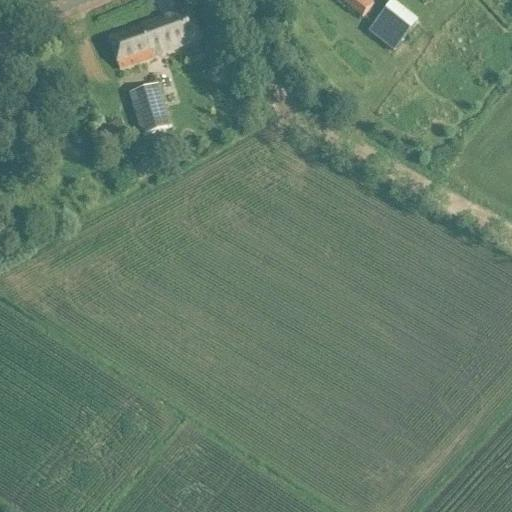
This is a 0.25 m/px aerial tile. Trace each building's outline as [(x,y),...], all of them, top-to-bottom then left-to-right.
[(338,0),(363,20),(374,6),(366,0),(338,0)] [(369,33),(395,53),(419,23),(393,3),(369,33)] [(155,60),(154,56),(182,47),(201,40),(191,11),(141,28),(142,29),(110,40),(120,71),(155,60)] [(130,95),(143,138),(170,130),(157,87),(130,95)] [(127,135),(121,121),(102,128),(107,142),(127,135)] [(76,136),(72,144),(79,148),(84,141),(76,136)]
